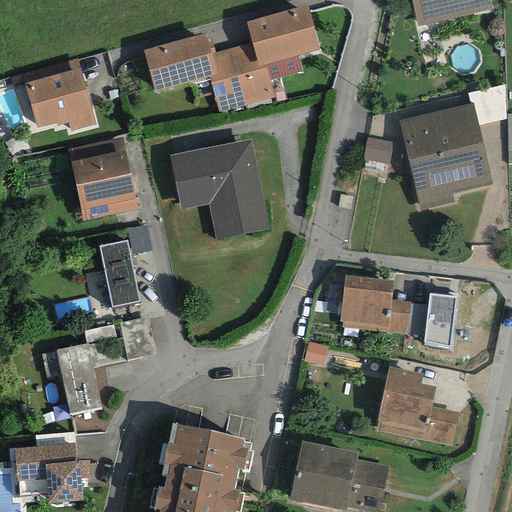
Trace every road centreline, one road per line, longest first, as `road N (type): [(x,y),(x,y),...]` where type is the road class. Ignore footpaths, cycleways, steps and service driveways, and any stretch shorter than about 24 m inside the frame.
road 1 (residential): [(313,259),(284,391),(157,405),(126,442),(117,511)]
road 2 (residential): [(313,259),(367,0)]
road 3 (residential): [(511,287),(313,259)]
road 4 (residential): [(511,318),(475,511)]
